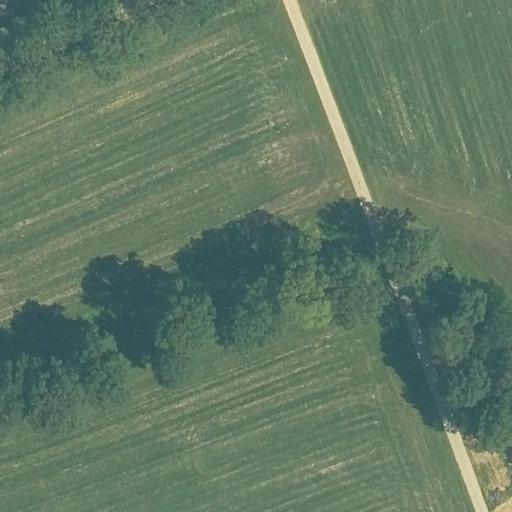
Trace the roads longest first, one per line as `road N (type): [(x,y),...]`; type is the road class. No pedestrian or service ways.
road 1 (track): [(291,0),(481,511)]
road 2 (track): [(139,0),(0,63)]
